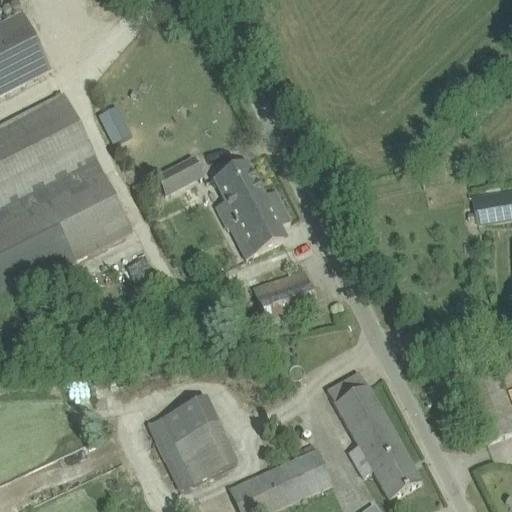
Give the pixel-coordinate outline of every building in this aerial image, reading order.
[(0,27),(0,99),(48,75),(19,18),(0,27)] [(61,99),(0,130),(0,300),(131,233),(101,176),(61,99)] [(115,109),(99,118),(113,147),(130,138),(115,109)] [(156,181),(165,199),(203,179),(194,162),(156,181)] [(246,165),(229,173),(212,181),(224,204),(214,209),(226,231),(235,226),(246,246),(239,250),(245,262),(283,244),(277,232),(290,226),(276,194),(263,201),(246,165)] [(490,198),(490,196),(474,197),(478,229),(511,225),(511,198),(496,200),(496,197),(490,198)] [(304,274),(285,281),(255,292),(270,334),(319,316),(304,274)] [(492,363),(459,375),(486,447),(511,437),(511,418),(507,407),(498,381),(492,363)] [(389,505),(404,496),(421,486),(359,376),(327,395),(358,451),(349,456),(363,481),(373,475),(389,505)] [(206,402),(148,429),(161,457),(174,451),(191,488),(237,467),(206,402)] [(313,447),(303,451),(306,457),(228,492),(237,511),(280,511),(333,488),(317,452),(316,453),(313,447)] [(498,511),(511,511),(511,470),(487,479),(498,511)]
